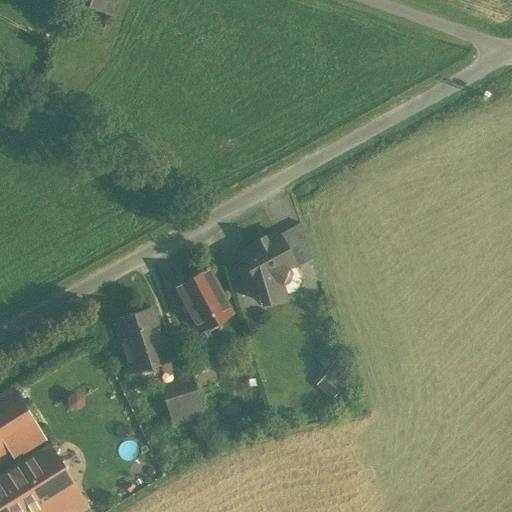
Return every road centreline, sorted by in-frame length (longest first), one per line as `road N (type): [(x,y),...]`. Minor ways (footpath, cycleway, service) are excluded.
road 1 (unclassified): [(0,331),(511,49)]
road 2 (unclassified): [(511,49),(372,0)]
